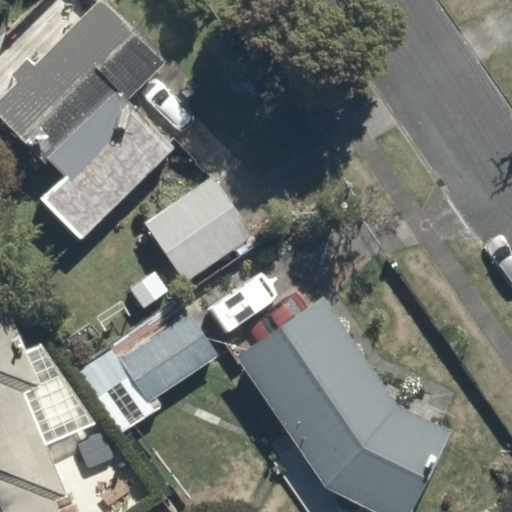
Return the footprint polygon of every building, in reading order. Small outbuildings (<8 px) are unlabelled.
[(167,68),(102,1),(0,100),(0,123),(61,186),(43,203),(84,245),(184,148),(136,98),(167,68)] [(219,177),(146,222),(186,287),(259,243),(219,177)] [(266,345),(242,362),(336,492),(368,511),(385,511),(425,490),(427,449),(325,306),(309,317),(293,295),(251,324),(266,345)] [(0,511),(87,511),(60,450),(100,432),(59,341),(34,352),(9,296),(0,300),(0,511)] [(193,321),(128,365),(150,398),(215,354),(193,321)]
